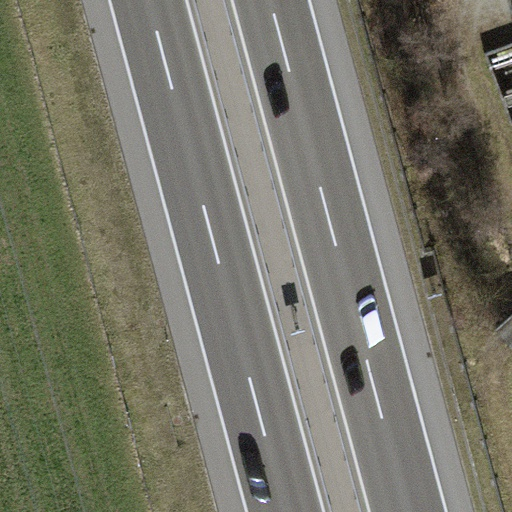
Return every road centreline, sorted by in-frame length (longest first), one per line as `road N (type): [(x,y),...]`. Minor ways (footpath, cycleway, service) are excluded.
road 1 (motorway): [(147,0),(285,511)]
road 2 (motorway): [(408,511),(270,0)]
road 3 (track): [(473,0),(470,63),(511,175)]
road 4 (track): [(511,335),(492,358),(491,373),(511,446)]
